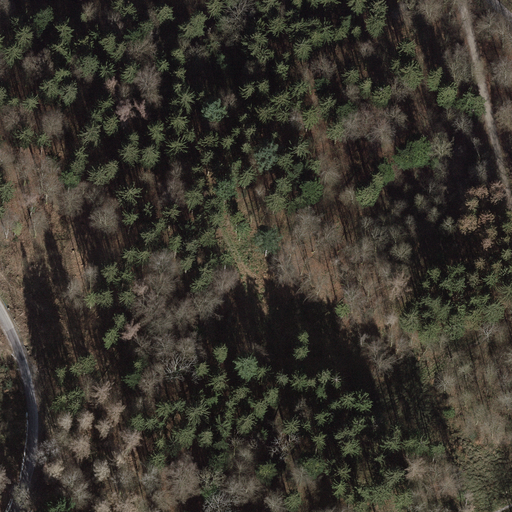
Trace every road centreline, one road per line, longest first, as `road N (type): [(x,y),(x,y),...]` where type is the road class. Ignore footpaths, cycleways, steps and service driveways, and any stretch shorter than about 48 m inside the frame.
road 1 (track): [(460,0),(511,217)]
road 2 (unclassified): [(0,307),(32,397),(31,456),(15,511)]
